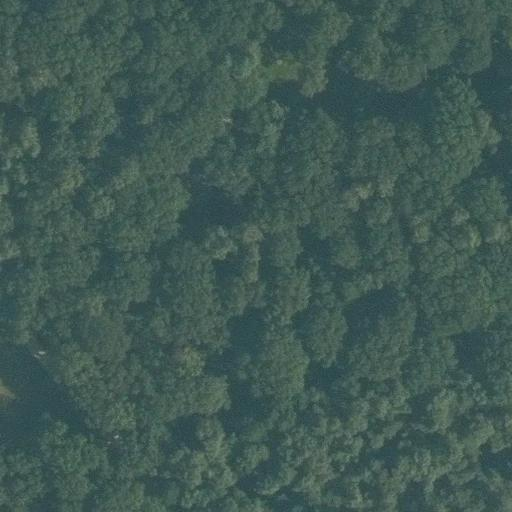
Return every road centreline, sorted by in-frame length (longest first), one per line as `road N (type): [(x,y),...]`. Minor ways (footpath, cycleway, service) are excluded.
road 1 (track): [(511,322),(114,429)]
road 2 (track): [(185,511),(0,293)]
